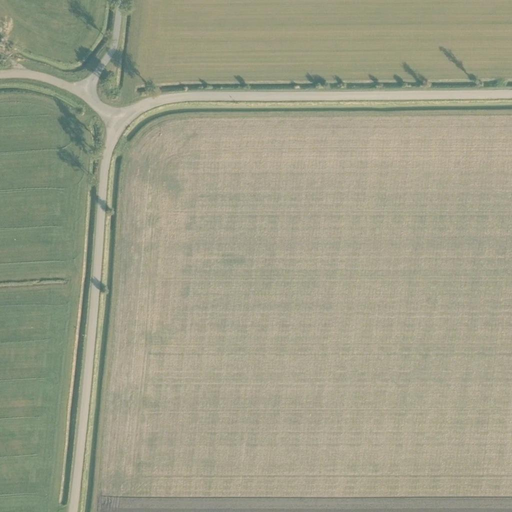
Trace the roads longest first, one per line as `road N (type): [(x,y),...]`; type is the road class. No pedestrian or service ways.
road 1 (tertiary): [(118,125),(172,97),(511,93)]
road 2 (tertiary): [(72,511),(103,168),(118,125)]
road 3 (unclassified): [(118,125),(82,92),(52,79),(0,76)]
